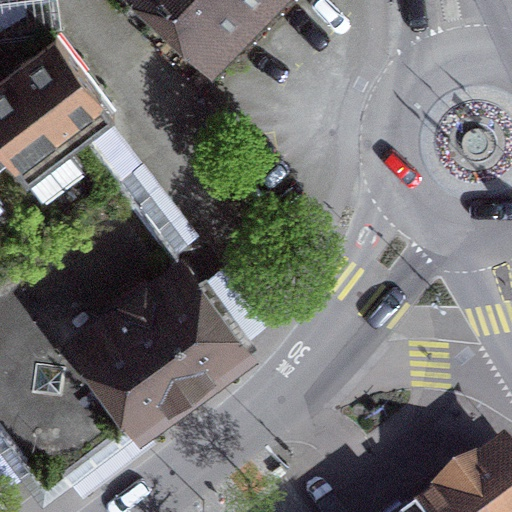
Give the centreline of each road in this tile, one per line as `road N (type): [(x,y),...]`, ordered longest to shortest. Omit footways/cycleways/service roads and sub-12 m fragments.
road 1 (tertiary): [(282,387),(406,364),(479,369),(511,383)]
road 2 (tertiary): [(423,211),(282,387)]
road 3 (primary): [(459,54),(415,78),(390,120),(393,169),(423,211)]
road 4 (tertiary): [(282,387),(132,511)]
